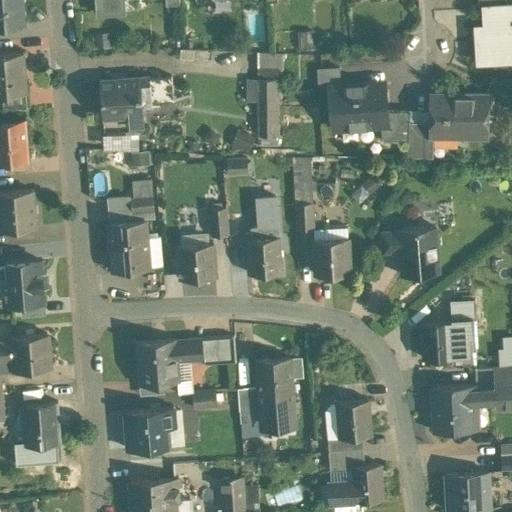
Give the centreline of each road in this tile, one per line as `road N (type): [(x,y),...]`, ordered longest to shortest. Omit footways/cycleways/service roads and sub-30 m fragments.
road 1 (residential): [(87,310),(298,312),(372,332),(393,375),(419,511)]
road 2 (residential): [(61,0),(87,310)]
road 3 (residential): [(87,310),(102,511)]
